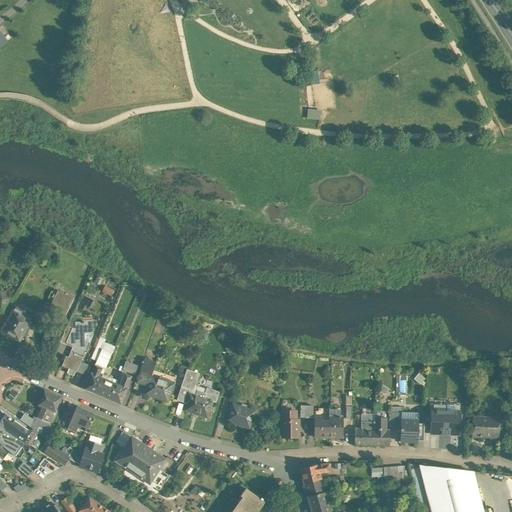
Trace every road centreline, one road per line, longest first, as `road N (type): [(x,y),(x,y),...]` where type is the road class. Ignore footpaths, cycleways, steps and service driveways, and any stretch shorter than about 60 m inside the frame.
road 1 (residential): [(4,366),(179,438),(277,462)]
road 2 (residential): [(277,462),(296,451),(350,451),(511,467)]
road 3 (residential): [(143,511),(82,476),(0,508)]
